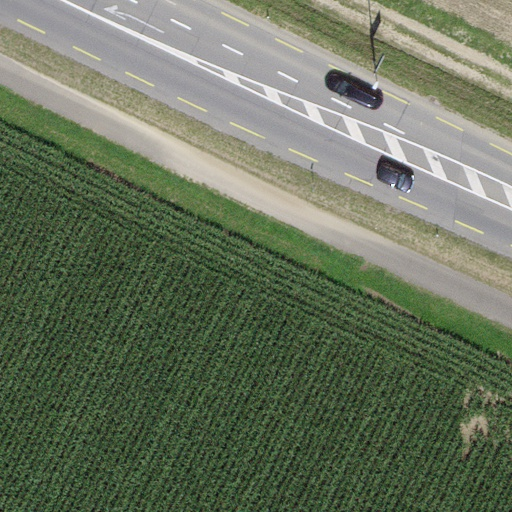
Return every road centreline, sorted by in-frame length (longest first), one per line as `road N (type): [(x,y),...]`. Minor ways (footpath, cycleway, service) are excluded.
road 1 (primary): [(70,0),(511,202)]
road 2 (track): [(511,89),(334,0)]
